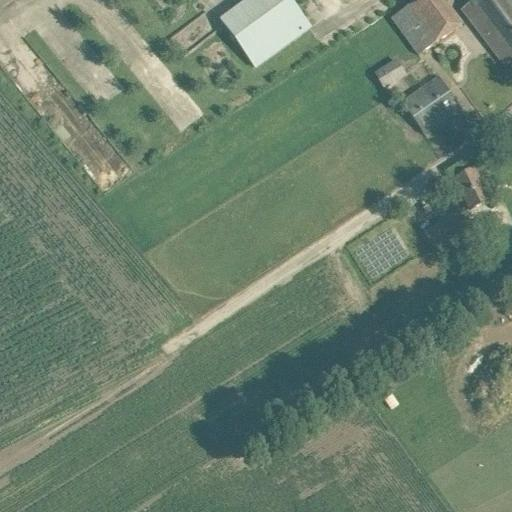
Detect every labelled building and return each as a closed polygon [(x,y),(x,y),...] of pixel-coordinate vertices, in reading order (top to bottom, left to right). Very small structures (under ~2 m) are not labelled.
[(311,29),(289,0),(247,0),(220,21),(256,69),(311,29)] [(418,56),(461,26),(441,0),(419,0),(392,20),(418,56)] [(511,74),(511,10),(504,0),(473,0),(461,8),(511,75),(511,74)] [(407,76),(395,60),(373,74),(384,91),(407,76)] [(424,136),(461,111),(438,78),(401,104),(424,136)] [(475,168),(453,179),(469,212),(491,201),(475,168)] [(469,241),(466,237),(471,233),(457,211),(423,232),(440,259),(469,241)] [(407,219),(169,361),(202,415),(440,273),(407,219)] [(487,274),(476,257),(451,271),(462,289),(487,274)] [(482,415),(511,398),(511,341),(332,438),(360,489),(486,422),(482,415)] [(0,511),(90,511),(191,456),(155,391),(0,477),(0,511)] [(231,511),(207,472),(138,511),(231,511)]
